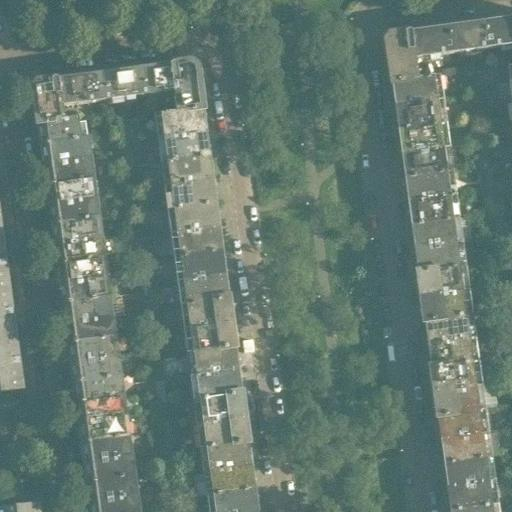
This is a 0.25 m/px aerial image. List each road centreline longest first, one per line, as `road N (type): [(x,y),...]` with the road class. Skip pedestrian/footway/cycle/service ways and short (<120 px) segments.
road 1 (residential): [(3,65),(186,37),(222,52),(286,511)]
road 2 (residential): [(421,511),(356,40),(375,12),(447,0)]
road 3 (residential): [(68,511),(3,65)]
